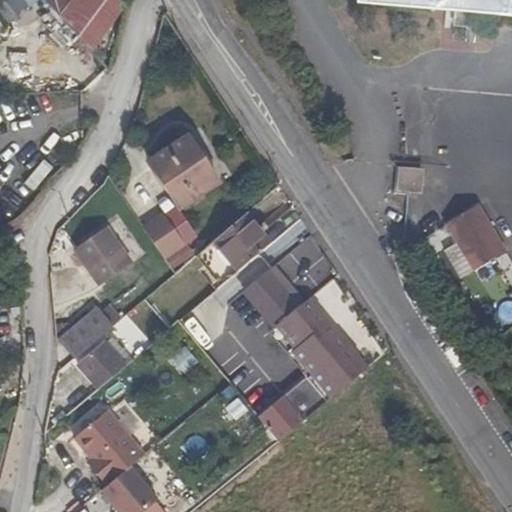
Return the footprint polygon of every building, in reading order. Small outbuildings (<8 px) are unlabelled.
[(70,0),(59,17),(77,37),(102,0),(70,0)] [(92,53),(126,3),(121,0),(102,0),(77,37),(92,53)] [(511,0),(356,0),(356,4),(454,12),(477,14),(511,16),(511,0)] [(477,14),(454,12),(453,26),(475,28),(477,14)] [(148,159),(181,208),(220,183),(186,134),(148,159)] [(422,193),(424,170),(399,168),(397,191),(422,193)] [(508,252),(479,204),(447,223),(482,282),(510,265),(504,255),(508,252)] [(270,227),(263,219),(255,225),(246,214),(214,241),(239,271),(271,244),(262,233),(270,227)] [(132,262),(105,226),(73,249),(84,264),(88,270),(100,286),(132,262)] [(196,256),(208,245),(194,228),(164,254),(178,271),(196,256)] [(208,245),(196,256),(221,286),(239,271),(214,241),(208,245)] [(88,270),(84,264),(78,268),(83,275),(88,270)] [(291,312),(262,277),(236,298),(267,333),(269,331),(291,312)] [(321,308),(311,295),(305,300),(316,313),(318,311),(321,308)] [(318,311),(316,313),(305,300),(291,312),(269,331),(307,377),(327,401),(366,369),(357,357),(354,359),(335,337),(338,335),(318,311)] [(111,327),(120,320),(109,307),(100,314),(111,327)] [(100,314),(95,308),(71,327),(57,338),(74,358),(111,327),(100,314)] [(57,338),(71,327),(70,323),(55,324),(56,339),(57,338)] [(360,354),(341,332),(338,335),(335,337),(354,359),(357,357),(360,354)] [(98,388),(132,360),(112,337),(105,342),(104,341),(78,363),(98,388)] [(307,377),(258,417),(278,441),(327,401),(307,377)] [(105,410),(72,438),(89,459),(84,462),(104,486),(142,455),(105,410)]
